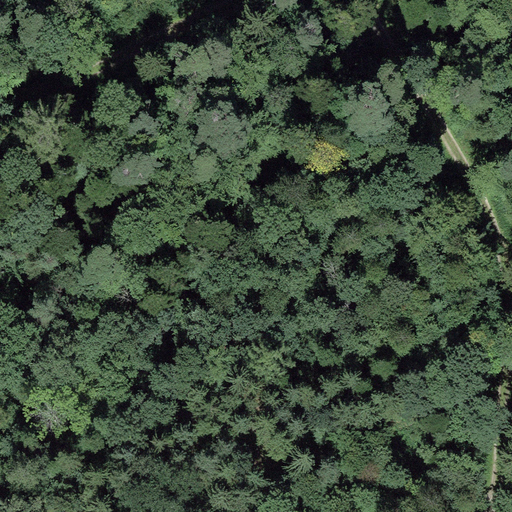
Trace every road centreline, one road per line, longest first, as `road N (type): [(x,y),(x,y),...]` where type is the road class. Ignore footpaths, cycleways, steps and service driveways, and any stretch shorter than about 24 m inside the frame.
road 1 (track): [(358,0),(490,193),(511,287)]
road 2 (track): [(257,0),(0,96)]
road 3 (track): [(511,289),(505,474),(493,511)]
